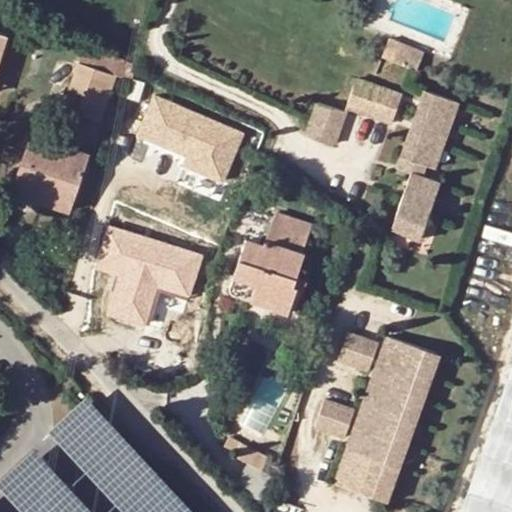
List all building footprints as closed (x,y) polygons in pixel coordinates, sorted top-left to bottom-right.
[(36,22),(31,37),(44,42),(49,28),(36,22)] [(383,54),(393,58),(401,41),(390,36),(383,54)] [(412,46),(401,41),(393,58),(405,64),(412,46)] [(77,66),(113,79),(128,84),(133,66),(85,44),(77,66)] [(405,64),(418,69),(425,51),(412,46),(405,64)] [(97,125),(113,79),(77,66),(61,112),(97,125)] [(344,108),(390,125),(400,95),(355,78),(344,108)] [(433,196),(436,185),(419,178),(423,167),(431,144),(441,147),(457,102),(423,91),(395,170),(409,175),(405,184),(433,196)] [(182,165),(224,183),(244,131),(153,93),(136,135),(186,157),(182,165)] [(332,143),(343,112),(313,102),(303,133),(332,143)] [(30,135),(14,181),(42,191),(39,202),(67,213),(87,155),(30,135)] [(441,147),(431,144),(423,167),(433,170),(441,147)] [(10,192),(39,202),(42,191),(14,181),(10,192)] [(390,230),(418,240),(433,196),(405,184),(390,230)] [(296,269),(312,220),(275,207),(262,245),(243,238),(227,287),(229,294),(284,312),(292,287),(301,290),(307,273),(296,269)] [(106,314),(145,327),(157,288),(190,297),(204,255),(108,225),(96,268),(118,275),(106,314)] [(376,343),(345,332),(336,359),(366,370),(376,343)] [(386,336),(333,483),(384,501),(436,355),(386,336)] [(511,511),(511,373),(462,511),(511,511)] [(352,410),(321,399),(312,426),(342,437),(352,410)] [(250,498),(267,479),(252,465),(235,485),(250,498)]
